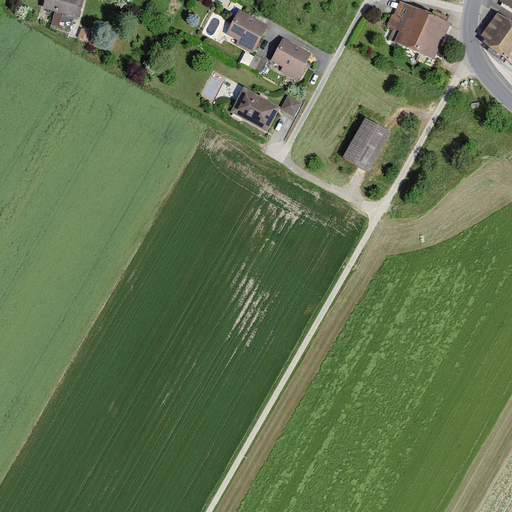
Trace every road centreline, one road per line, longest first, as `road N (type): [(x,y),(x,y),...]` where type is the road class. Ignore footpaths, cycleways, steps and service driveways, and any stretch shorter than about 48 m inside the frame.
road 1 (track): [(209,511),(379,213)]
road 2 (residential): [(379,213),(297,170),(286,152),(368,0)]
road 3 (residential): [(379,213),(458,76),(477,60)]
